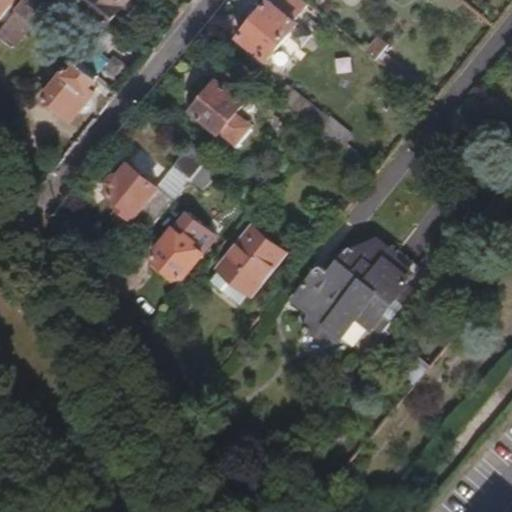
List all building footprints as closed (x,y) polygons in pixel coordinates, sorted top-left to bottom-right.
[(0,0),(0,15),(13,0),(0,0)] [(47,36),(63,16),(42,0),(23,0),(15,10),(32,24),(47,36)] [(106,26),(126,0),(79,0),(77,2),(106,26)] [(270,0),(240,37),(268,60),(280,46),(283,49),(289,41),(286,38),(298,24),(294,20),(307,4),(302,0),(275,0),(273,3),(270,0)] [(0,36),(13,47),(32,24),(15,10),(0,28),(0,36)] [(383,52),(387,48),(376,38),(364,51),(376,61),(383,52)] [(420,81),(383,52),(376,61),(412,90),(420,81)] [(94,94),(88,89),(97,78),(76,60),(43,99),(71,122),(94,94)] [(252,89),(231,71),(220,83),(242,101),(252,89)] [(250,130),(234,117),(245,104),(242,101),(220,83),(217,80),(190,112),(233,149),(250,130)] [(326,119),(287,86),(277,98),(316,131),(326,119)] [(352,137),(328,117),(326,119),(316,131),(340,152),(352,137)] [(116,207),(148,233),(174,202),(188,184),(190,182),(209,159),(193,146),(174,169),(157,189),(128,165),(119,177),(113,177),(109,182),(110,188),(108,191),(120,201),(116,207)] [(201,195),(222,170),(209,159),(190,182),(188,184),(201,195)] [(243,181),(235,174),(231,178),(240,185),(243,181)] [(342,217),(350,207),(340,199),(332,209),(342,217)] [(487,225),(500,209),(492,202),(478,218),(487,225)] [(251,297),(287,253),(254,226),(220,269),(221,270),(212,280),(242,305),(249,296),(251,297)] [(184,276),(204,252),(193,243),(196,239),(186,232),(183,235),(174,227),(153,251),(153,259),(177,279),(184,276)] [(394,305),(409,287),(406,284),(413,276),(394,260),(399,255),(381,239),(372,250),(367,245),(361,252),(355,247),(333,273),(324,265),(295,299),(315,316),(310,322),(329,339),(340,326),(348,333),(366,311),(379,322),(383,317),(394,305)] [(391,324),(401,311),(394,305),(383,317),(391,324)] [(416,384),(430,367),(419,357),(405,374),(416,384)] [(253,490),(235,464),(227,470),(246,499),(253,490)]
